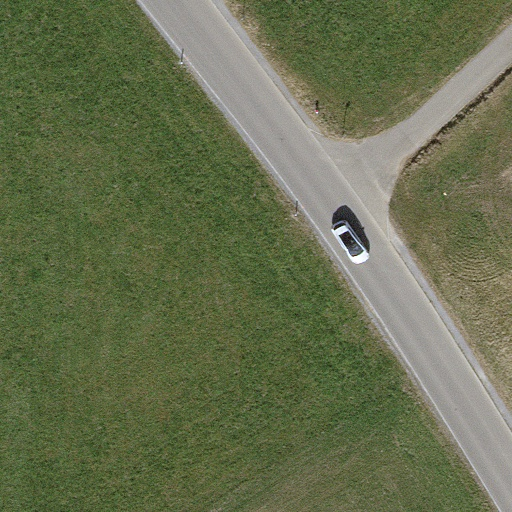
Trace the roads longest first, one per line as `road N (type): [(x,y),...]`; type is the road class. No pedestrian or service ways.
road 1 (tertiary): [(179,0),(335,205),(511,495)]
road 2 (track): [(335,205),(511,43)]
